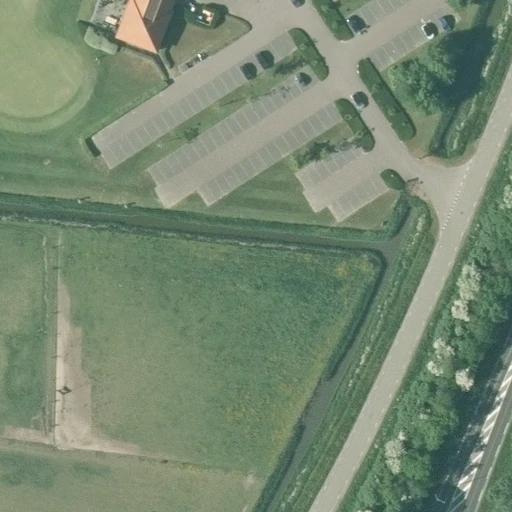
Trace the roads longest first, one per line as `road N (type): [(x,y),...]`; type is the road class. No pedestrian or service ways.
road 1 (tertiary): [(327,511),(511,84)]
road 2 (primary): [(450,511),(511,371)]
